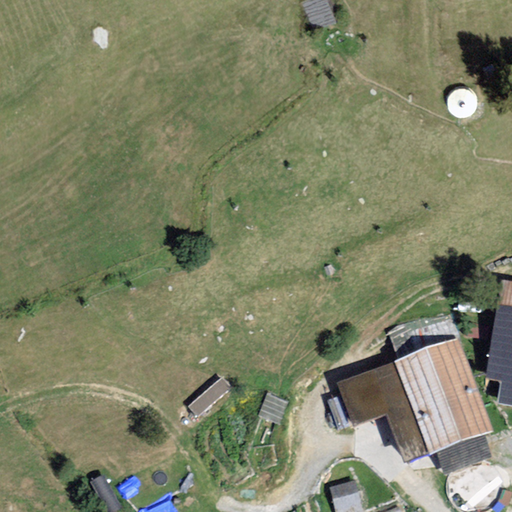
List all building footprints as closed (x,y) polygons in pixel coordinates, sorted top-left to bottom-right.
[(325,0),(312,0),(303,4),(314,29),(335,20),(325,0)] [(456,116),(461,117),(466,116),(470,114),(474,111),(476,107),(476,102),(476,97),(473,93),(470,90),(466,88),(461,88),(457,89),(453,91),(449,95),(448,99),(447,104),(449,109),(452,113),(456,116)] [(511,281),(501,279),(486,379),(501,382),(498,403),(511,405),(511,281)] [(405,461),(490,432),(459,341),(337,383),(353,428),(389,415),(405,461)] [(228,387),(189,407),(197,422),(235,403),(228,387)] [(269,402),(264,425),(284,430),(289,407),(269,402)] [(330,491),(335,511),(355,511),(359,511),(352,485),(330,491)]
